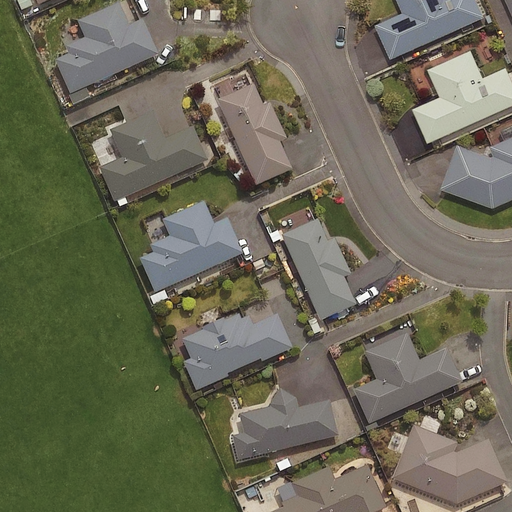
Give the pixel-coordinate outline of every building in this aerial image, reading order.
[(127,23),(116,0),(74,20),(82,37),(63,45),(67,54),(53,60),(68,93),(155,54),(139,17),(127,23)] [(395,0),(401,12),(374,23),(389,56),(482,15),(475,0),(395,0)] [(471,49),(426,69),(438,96),(412,107),(427,140),(511,102),(511,82),(505,66),(483,76),(471,49)] [(260,105),(250,82),(214,99),(254,185),(290,168),(277,141),(283,138),(267,102),(260,105)] [(162,138),(149,110),(106,129),(119,157),(97,167),(112,201),(204,160),(189,126),(162,138)] [(511,198),(511,134),(489,145),(493,155),(490,156),(457,144),(440,188),(491,207),(511,198)] [(211,221),(202,200),(159,219),(165,235),(146,243),(150,252),(137,258),(151,292),(241,253),(224,215),(211,221)] [(324,240),(314,219),(279,235),(318,320),(353,304),(341,277),(348,273),(332,237),(324,240)] [(290,348),(275,313),(251,323),(246,314),(238,318),(236,314),(221,320),(220,318),(200,327),(201,329),(179,339),(188,358),(180,361),(193,390),(225,376),(224,373),(257,358),(259,362),(290,348)] [(404,333),(362,351),(375,380),(352,390),(367,424),(461,382),(445,347),(416,359),(404,333)] [(292,397),(277,388),(267,404),(267,407),(237,414),(242,433),(229,436),(235,460),(335,435),(327,399),(295,407),(292,397)] [(455,442),(411,425),(390,478),(454,504),(505,482),(487,438),(453,452),(451,452),(455,442)] [(332,478),(326,466),(288,483),(294,496),(279,503),(281,507),(270,511),(374,511),(384,508),(364,464),(332,478)]
